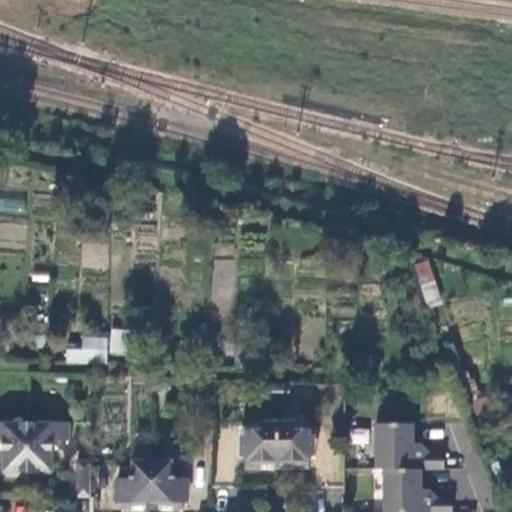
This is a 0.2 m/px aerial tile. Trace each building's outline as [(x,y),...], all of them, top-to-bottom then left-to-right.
[(0,197),(0,210),(22,212),(24,200),(0,197)] [(428,260),(413,264),(426,306),(441,302),(428,260)] [(110,328),(109,353),(127,354),(128,329),(110,328)] [(81,348),(65,348),(65,363),(107,364),(107,336),(81,335),(81,348)] [(405,511),(406,423),(373,422),(373,466),(383,465),(381,511),(405,511)] [(27,471),(27,424),(0,423),(0,440),(7,440),(6,472),(27,471)] [(419,445),(419,450),(411,450),(411,440),(410,423),(406,423),(405,511),(450,511),(450,496),(428,496),(418,496),(418,487),(419,466),(443,466),(443,453),(431,453),(422,445),(419,445)] [(69,424),(27,424),(27,471),(48,471),(49,441),(69,441),(69,424)] [(277,469),(277,427),(262,427),(262,432),(246,432),(245,469),(277,469)] [(292,427),(277,427),(277,469),(308,469),(308,431),(292,432),(292,427)] [(419,440),(411,440),(411,450),(419,450),(419,445),(419,440)] [(171,476),(188,478),(189,459),(173,457),(171,476)] [(92,490),(92,459),(77,459),(77,490),(92,490)] [(152,502),(152,463),(133,464),(133,477),(127,477),(127,481),(117,481),(116,502),(122,502),(123,510),(147,510),(146,502),(152,502)] [(170,463),(152,463),(152,502),(159,502),(159,510),(182,510),(182,502),(187,502),(187,480),(177,480),(177,477),(170,477),(170,463)] [(428,487),(418,487),(418,496),(428,496),(428,487)]
